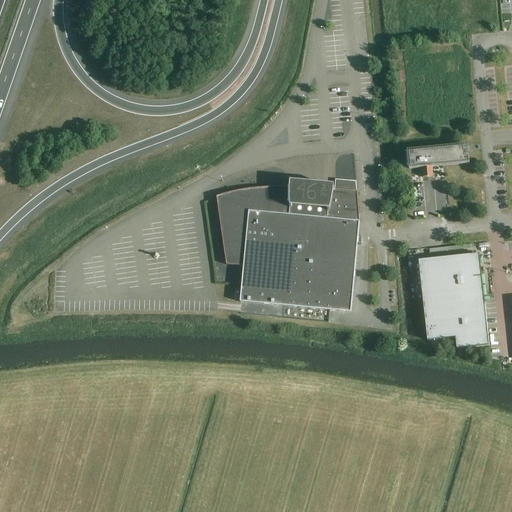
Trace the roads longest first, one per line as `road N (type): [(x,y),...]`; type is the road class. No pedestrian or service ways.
road 1 (motorway): [(0,235),(67,179),(196,124),(239,94),(264,51),(277,0)]
road 2 (motorway): [(263,0),(250,47),(225,85),(162,111),(124,105),(89,84),(65,50),(57,0)]
road 3 (track): [(511,420),(314,382),(191,373)]
road 4 (unclassified): [(511,37),(476,40),(486,138)]
